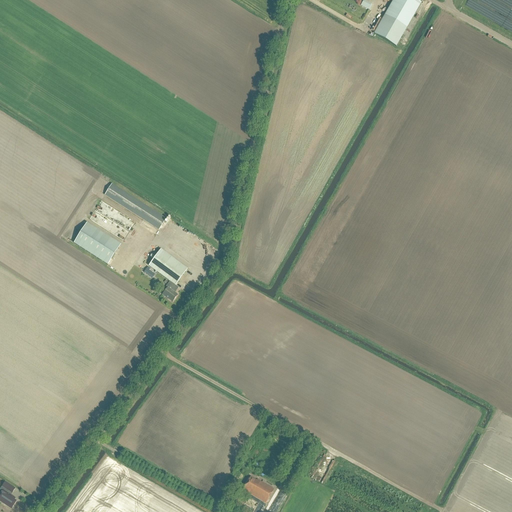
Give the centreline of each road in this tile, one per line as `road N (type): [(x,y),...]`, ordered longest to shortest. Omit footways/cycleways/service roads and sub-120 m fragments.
road 1 (unclassified): [(43,511),(225,265),(290,0)]
road 2 (track): [(162,353),(440,510)]
road 3 (track): [(97,440),(214,507),(234,480)]
